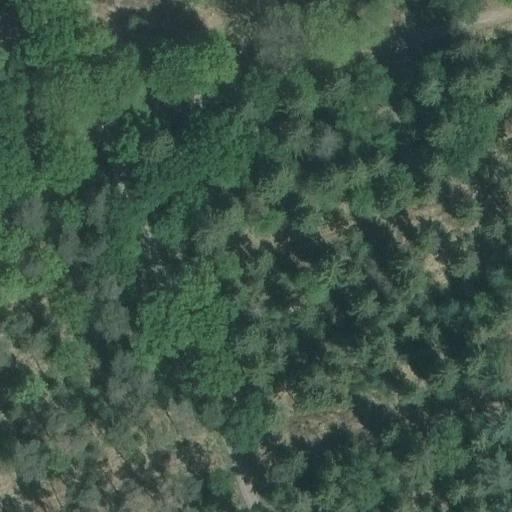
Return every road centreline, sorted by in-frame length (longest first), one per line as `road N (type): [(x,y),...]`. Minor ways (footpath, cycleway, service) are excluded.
road 1 (track): [(493,23),(100,140)]
road 2 (track): [(100,140),(243,511)]
road 3 (track): [(44,0),(100,140)]
